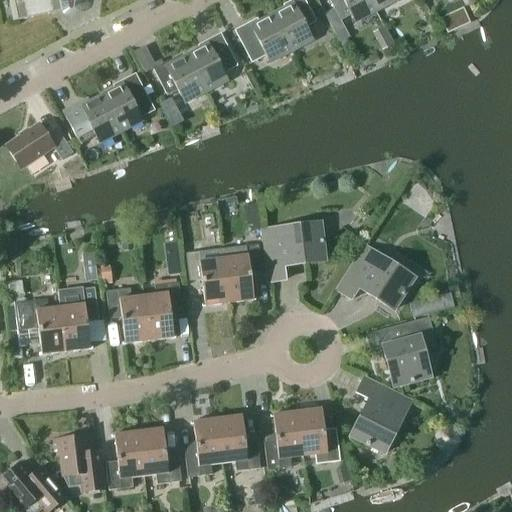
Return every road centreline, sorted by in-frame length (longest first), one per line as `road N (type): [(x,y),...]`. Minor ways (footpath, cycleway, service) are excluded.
road 1 (residential): [(0,406),(170,392),(273,363)]
road 2 (residential): [(0,101),(197,0)]
road 3 (residential): [(273,363),(294,381),(313,378),(325,363),(319,337),(291,329)]
